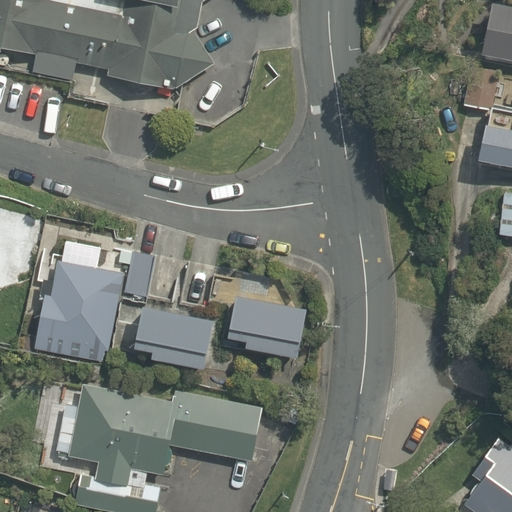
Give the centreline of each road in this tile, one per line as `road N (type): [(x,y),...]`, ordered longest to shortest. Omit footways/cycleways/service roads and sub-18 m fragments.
road 1 (residential): [(0,153),(198,209),(352,196)]
road 2 (tertiary): [(330,511),(358,416),(368,338),(352,196)]
road 3 (tertiary): [(352,196),(330,0)]
